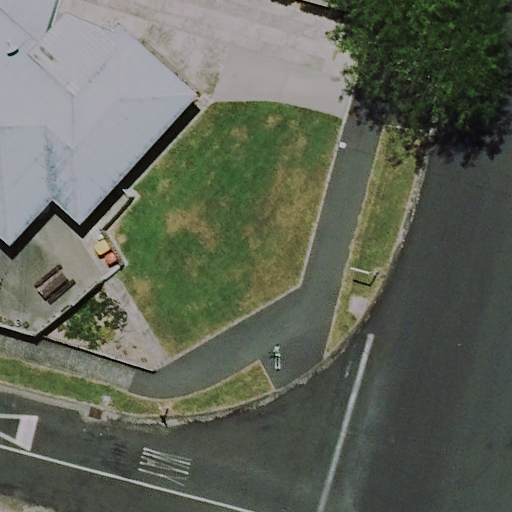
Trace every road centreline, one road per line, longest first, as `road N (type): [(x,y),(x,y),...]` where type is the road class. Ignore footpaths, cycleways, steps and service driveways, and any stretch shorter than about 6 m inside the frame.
road 1 (residential): [(245,511),(0,444)]
road 2 (residential): [(452,511),(511,276)]
